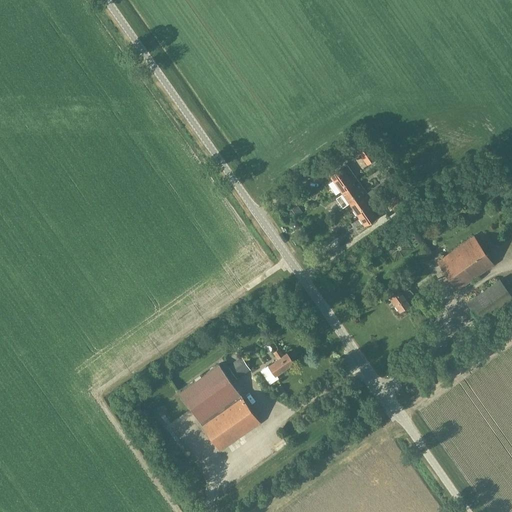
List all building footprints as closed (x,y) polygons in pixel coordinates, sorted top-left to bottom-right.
[(365,145),(357,151),(366,164),(374,158),(365,145)] [(358,181),(353,174),(345,163),(341,167),(341,166),(328,175),(332,181),(341,193),(358,181)] [(390,163),(381,169),(390,182),(398,176),(390,163)] [(367,193),(358,181),(341,193),(349,205),(367,193)] [(367,193),(349,205),(364,225),(376,217),(370,208),(365,201),(375,194),(372,189),(367,193)] [(472,236),(436,261),(456,289),(492,264),(472,236)] [(480,323),(484,320),(511,301),(511,297),(499,279),(466,302),(480,323)] [(395,286),(386,292),(399,311),(408,304),(402,295),(408,290),(404,284),(398,289),(395,286)] [(274,375),(293,362),(286,352),(282,355),(278,348),(272,352),(277,359),(267,365),(274,375)] [(242,358),(229,367),(235,377),(249,368),(242,358)] [(267,381),(275,376),(266,363),(258,368),(267,381)] [(200,422),(219,450),(259,422),(239,394),(218,364),(178,392),(199,422),(200,422)]
